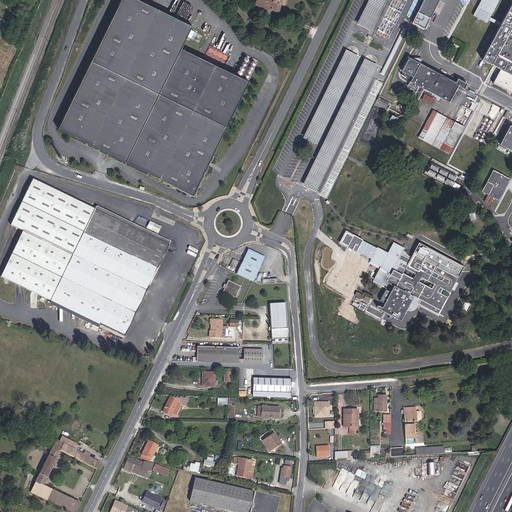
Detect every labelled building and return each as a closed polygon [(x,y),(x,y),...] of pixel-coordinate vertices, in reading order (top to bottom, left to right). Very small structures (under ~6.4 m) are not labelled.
[(191,27),(135,0),(120,0),(57,130),(181,191),(186,182),(189,183),(184,192),(193,196),(249,81),(181,48),(191,27)] [(188,15),(191,17),(200,0),(199,0),(180,0),(174,12),(186,18),(188,15)] [(256,0),(255,5),(279,12),(282,0),(256,0)] [(422,0),(411,23),(424,30),(438,0),(422,0)] [(480,0),(473,14),(487,22),(488,19),(490,16),(498,0),(480,0)] [(511,0),(501,22),(499,24),(481,59),(500,69),(493,82),(511,92),(511,0)] [(501,22),(490,16),(488,19),(499,24),(501,22)] [(405,30),(402,29),(380,74),(383,75),(405,30)] [(224,59),(221,64),(223,65),(229,55),(221,51),(218,57),(224,59)] [(237,75),(249,80),(257,60),(245,54),(237,75)] [(458,80),(412,55),(405,68),(415,74),(409,84),(419,89),(422,84),(452,100),(461,83),(466,86),(469,81),(460,76),(458,80)] [(435,96),(427,92),(424,97),(432,101),(435,96)] [(471,97),(466,105),(473,109),(477,100),(471,97)] [(473,109),(466,105),(457,122),(464,126),(473,109)] [(442,150),(457,122),(434,110),(419,138),(442,150)] [(395,120),(398,115),(393,112),(390,118),(395,120)] [(457,122),(442,150),(449,153),(464,126),(457,122)] [(511,147),(511,123),(502,142),(511,147)] [(499,200),(510,179),(493,169),(481,190),(487,194),(484,201),(489,204),(493,197),(499,200)] [(0,276),(52,300),(125,336),(170,245),(96,209),(32,178),(10,223),(23,229),(0,276)] [(98,206),(96,209),(170,245),(171,241),(98,206)] [(150,220),(147,228),(158,233),(162,226),(150,220)] [(450,292),(463,265),(418,243),(410,258),(401,254),(404,247),(393,242),(388,252),(377,246),(377,247),(363,240),(363,239),(359,237),(359,239),(357,238),(358,236),(354,234),(353,236),(347,232),(342,242),(348,245),(348,247),(356,251),(357,250),(371,258),(370,260),(380,266),(373,279),(384,285),(386,280),(394,284),(391,291),(386,288),(379,300),(384,302),(382,306),(379,305),(378,304),(377,305),(377,306),(377,307),(378,307),(390,314),(388,317),(392,319),(394,316),(401,320),(416,291),(423,295),(420,299),(440,309),(447,296),(437,290),(439,286),(450,292)] [(248,250),(237,274),(254,283),(266,258),(248,250)] [(233,259),(230,266),(235,268),(238,261),(233,259)] [(228,280),(222,293),(235,299),(241,287),(228,280)] [(125,336),(52,300),(50,303),(124,339),(125,336)] [(271,304),(273,340),(289,339),(286,304),(271,304)] [(223,320),(211,319),(210,323),(212,323),(211,330),(210,331),(210,337),(227,338),(228,326),(223,326),(223,320)] [(240,348),(198,347),(197,358),(193,358),(193,362),(240,363),(240,348)] [(263,363),(264,348),(245,348),(245,363),(263,363)] [(215,373),(203,372),(203,386),(215,386),(215,373)] [(255,378),(254,395),(291,397),(292,379),(255,378)] [(375,400),(374,411),(386,412),(387,395),(378,395),(378,400),(375,400)] [(171,396),(163,412),(172,416),(179,402),(185,405),(189,398),(187,397),(186,399),(181,397),(180,400),(171,396)] [(228,397),(218,397),(217,405),(228,405),(228,397)] [(314,401),(314,407),(315,407),(315,414),(315,417),(330,417),(329,407),(327,407),(327,403),(322,403),(322,401),(314,401)] [(277,418),(278,408),(258,407),(258,417),(277,418)] [(416,407),(404,408),(404,422),(408,421),(408,425),(404,425),(405,434),(415,434),(414,424),(412,424),(412,421),(416,421),(416,407)] [(358,410),(343,409),(343,427),(349,427),(349,434),(358,434),(358,427),(358,410)] [(281,443),(274,433),(264,440),(271,451),(276,448),(275,447),(281,443)] [(31,492),(73,511),(76,511),(81,503),(44,485),(61,451),(97,469),(101,461),(75,448),(78,443),(63,436),(60,441),(57,439),(54,446),(54,445),(49,454),(41,472),(36,481),(31,492)] [(159,445),(149,441),(142,455),(143,455),(141,457),(150,462),(159,445)] [(329,455),(328,445),(316,446),(317,457),(329,455)] [(335,460),(346,459),(346,451),(335,452),(335,460)] [(207,460),(205,460),(204,464),(214,467),(215,462),(213,462),(214,458),(208,457),(207,460)] [(253,460),(234,457),(232,464),(239,465),(237,476),(247,478),(249,466),(251,467),(253,460)] [(132,472),(133,470),(134,467),(147,473),(148,470),(151,471),(154,464),(144,461),(144,462),(143,465),(136,462),(136,461),(129,458),(124,469),(132,472)] [(198,473),(200,463),(196,462),(195,465),(191,464),(189,471),(198,473)] [(459,462),(456,469),(465,474),(469,466),(459,462)] [(170,470),(165,468),(156,464),(153,471),(168,476),(170,471),(170,470)] [(291,467),(284,466),(283,477),(289,477),(291,467)] [(134,467),(132,472),(148,479),(151,471),(148,470),(147,473),(134,467)] [(358,468),(355,474),(364,478),(367,473),(358,468)] [(195,478),(190,501),(237,511),(249,511),(254,492),(195,478)] [(381,493),(386,495),(389,488),(391,485),(385,482),(381,493)] [(158,510),(162,500),(147,493),(143,502),(158,510)] [(116,502),(111,511),(125,511),(128,507),(116,502)]
